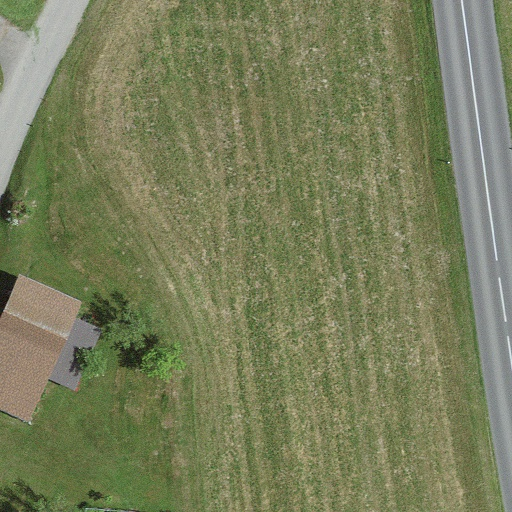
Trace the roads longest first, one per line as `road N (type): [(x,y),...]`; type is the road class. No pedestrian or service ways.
road 1 (secondary): [(460,0),(511,365)]
road 2 (unclassified): [(0,158),(73,0)]
